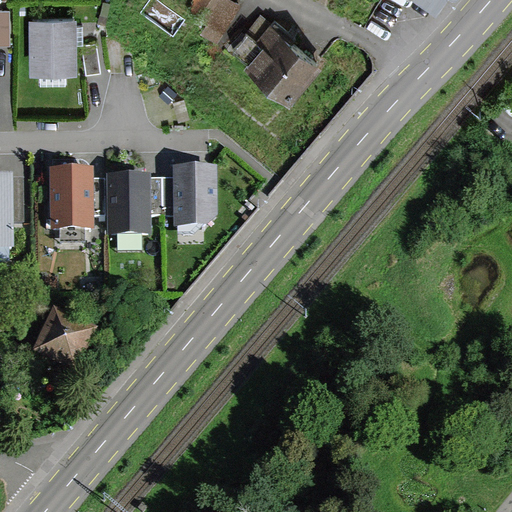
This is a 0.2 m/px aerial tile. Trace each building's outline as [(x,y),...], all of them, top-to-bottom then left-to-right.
[(239,7),(228,0),(193,0),(192,2),(196,5),(192,12),(209,23),(203,33),(217,42),(239,7)] [(412,0),(435,16),(448,0),(449,0),(453,3),(455,0),(412,0)] [(0,11),(0,46),(10,47),(10,11),(0,11)] [(262,18),(234,53),(250,65),(246,70),(291,106),(321,70),(291,45),(296,39),(276,22),(273,26),(262,18)] [(76,21),(30,21),(31,76),(77,75),(76,21)] [(97,44),(83,46),(86,75),(100,73),(97,44)] [(217,161),(175,162),(175,177),(175,212),(175,224),(219,223),(217,161)] [(93,166),(49,166),(49,227),(59,227),(59,242),(85,242),(85,227),(93,227),(93,215),(93,179),(93,166)] [(15,172),(0,172),(0,250),(15,250),(15,172)] [(151,172),(109,173),(110,232),(118,232),(119,251),(142,250),(141,233),(152,233),(152,213),(151,178),(151,172)] [(175,212),(175,177),(151,178),(152,213),(175,212)] [(106,179),(93,179),(93,215),(105,215),(106,179)] [(99,323),(54,302),(33,347),(78,368),(99,323)]
